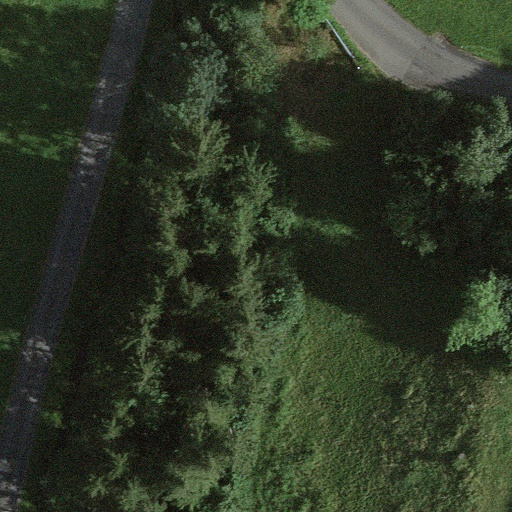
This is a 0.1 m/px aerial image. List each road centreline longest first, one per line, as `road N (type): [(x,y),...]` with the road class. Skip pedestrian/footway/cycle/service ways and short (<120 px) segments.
road 1 (unclassified): [(141,0),(16,511)]
road 2 (unclassified): [(348,0),(387,48),(456,91),(511,103)]
